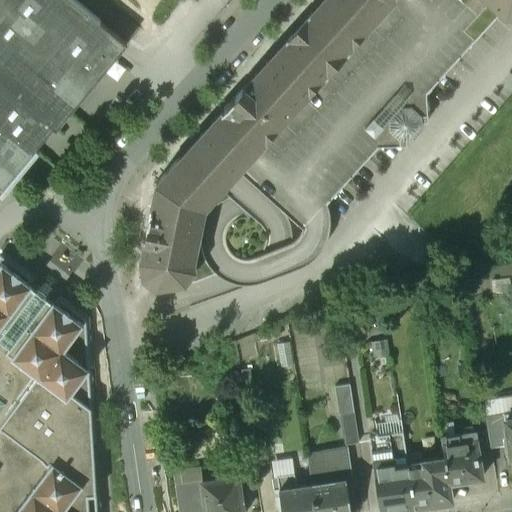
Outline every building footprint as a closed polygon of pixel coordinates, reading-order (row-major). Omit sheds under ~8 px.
[(76,0),(0,0),(0,182),(3,185),(53,124),(56,127),(117,51),(127,41),(76,0)] [(511,0),(320,0),(299,24),(221,109),(223,111),(182,156),(180,154),(156,180),(141,256),(143,273),(157,283),(186,279),(196,265),(195,258),(205,205),(230,178),(239,167),(304,226),(311,217),(402,117),(501,8),(505,12),(511,11),(511,0)] [(31,275),(1,254),(0,255),(0,334),(36,288),(26,281),(31,275)] [(90,411),(85,316),(61,298),(56,304),(39,290),(36,288),(0,334),(0,416),(36,370),(90,411)] [(96,500),(90,411),(36,370),(0,416),(0,429),(75,483),(58,507),(64,511),(96,511),(97,510),(92,506),(96,500)] [(350,382),(334,385),(339,412),(340,412),(353,410),(354,410),(350,382)] [(353,410),(340,412),(345,443),(358,441),(353,410)] [(511,410),(486,415),(491,446),(504,443),(506,454),(511,454),(511,456),(511,410)] [(0,511),(39,458),(0,429),(0,511)] [(477,429),(441,434),(444,454),(449,486),(465,483),(464,479),(483,476),(478,449),(481,449),(477,429)] [(403,430),(369,435),(380,511),(414,506),(408,462),(403,430)] [(265,437),(250,439),(254,462),(269,460),(265,437)] [(348,447),(307,453),(311,482),(316,511),(351,511),(350,501),(356,500),(348,447)] [(423,460),(408,462),(414,506),(451,500),(449,486),(444,454),(422,458),(423,460)] [(64,511),(58,507),(75,483),(39,458),(0,511),(64,511)] [(239,474),(202,479),(206,511),(245,511),(244,499),(245,498),(244,488),(247,488),(245,478),(240,479),(239,474)] [(316,511),(311,482),(291,485),(289,475),(278,476),(280,487),(275,487),(277,503),(282,502),(283,510),(281,510),(281,511),(316,511)] [(206,511),(202,479),(175,483),(179,511),(206,511)]
